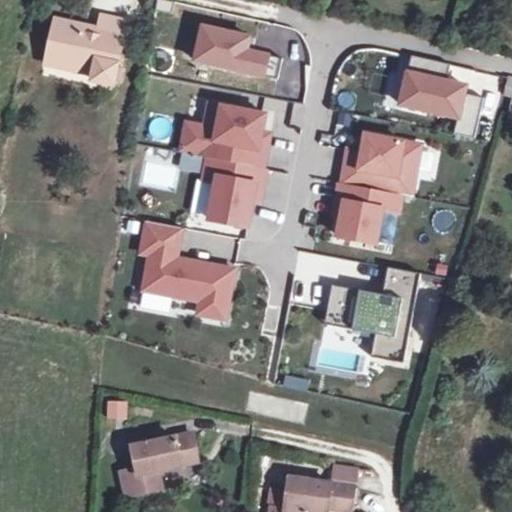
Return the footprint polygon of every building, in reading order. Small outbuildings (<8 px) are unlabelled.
[(111,78),(113,66),(123,19),(98,14),(95,27),(53,18),(46,51),(74,57),(72,67),(91,71),(89,77),(110,81),(111,78)] [(252,34),(203,24),(196,59),(266,74),(270,56),(248,52),(252,34)] [(74,57),(46,51),(44,62),(72,67),(74,57)] [(120,67),(113,66),(111,78),(117,79),(120,67)] [(464,96),(467,83),(409,71),(402,103),(461,115),(458,132),(474,135),(482,100),(464,96)] [(498,96),(511,99),(511,81),(503,79),(498,96)] [(267,113),(209,103),(205,126),(186,122),(181,150),(206,154),(202,177),(217,180),(210,218),(248,224),(252,201),(261,203),(274,132),(264,130),(267,113)] [(424,141),(365,132),(363,152),(349,150),(343,185),(339,185),(334,214),(340,215),(337,234),(378,240),(382,207),(399,210),(402,193),(416,195),(424,141)] [(186,227),(146,220),(141,252),(151,254),(145,289),(203,300),(201,313),(228,318),(237,267),(180,257),(186,227)] [(399,250),(401,236),(383,232),(381,247),(399,250)] [(420,273),(389,267),(383,296),(335,287),(328,322),(382,332),(378,352),(404,357),(420,273)] [(107,419),(127,420),(128,400),(108,399),(107,419)] [(125,452),(129,475),(134,499),(153,495),(150,479),(173,474),(172,467),(189,463),(185,440),(125,452)] [(172,467),(173,474),(191,471),(189,463),(172,467)] [(134,499),(129,475),(111,479),(116,503),(134,499)] [(278,503),(276,511),(319,511),(320,510),(326,510),(325,511),(343,511),(347,478),(323,476),(321,492),(280,488),(278,503)] [(276,511),(278,503),(264,500),(262,511),(276,511)]
